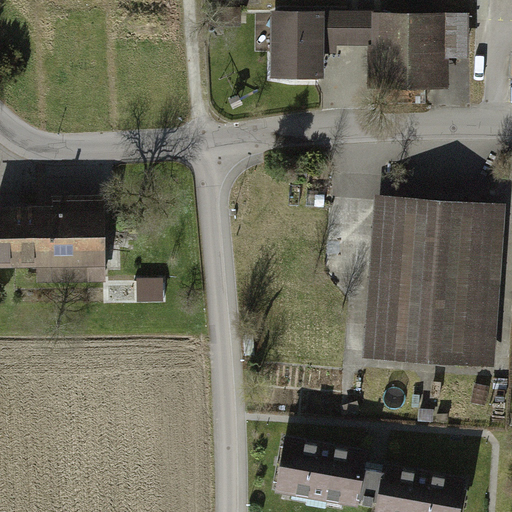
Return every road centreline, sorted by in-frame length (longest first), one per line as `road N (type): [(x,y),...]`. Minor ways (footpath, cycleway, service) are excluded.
road 1 (residential): [(202,146),(227,511)]
road 2 (residential): [(202,146),(389,125),(511,124)]
road 3 (unknown): [(354,128),(350,347)]
road 4 (residential): [(0,121),(66,149),(202,146)]
